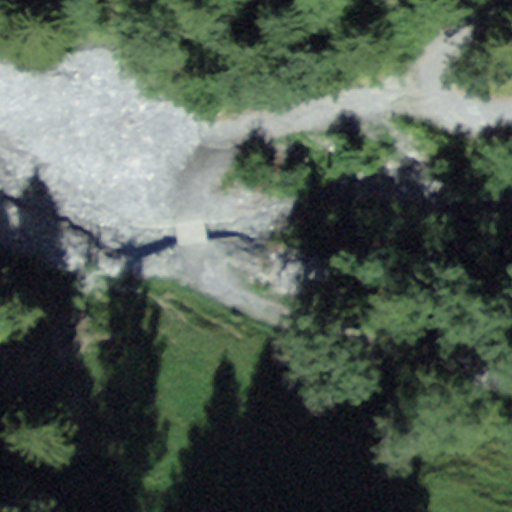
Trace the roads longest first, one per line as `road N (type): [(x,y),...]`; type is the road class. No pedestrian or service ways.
road 1 (track): [(511,383),(362,344),(212,283),(190,211)]
road 2 (track): [(417,95),(262,120),(201,169),(190,211)]
road 3 (track): [(417,95),(464,38),(511,1)]
